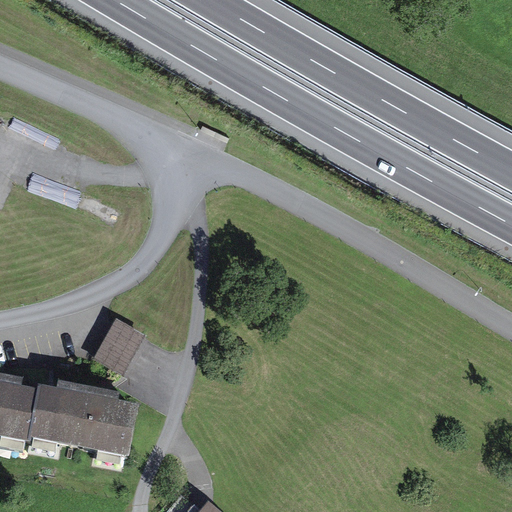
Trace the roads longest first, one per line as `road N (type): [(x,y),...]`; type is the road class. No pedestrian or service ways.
road 1 (motorway): [(124,0),(511,219)]
road 2 (residential): [(188,150),(511,324)]
road 3 (motorway): [(511,163),(220,0)]
road 4 (unclassified): [(188,150),(174,221),(154,253),(127,277),(0,321)]
road 5 (residential): [(0,59),(188,150)]
